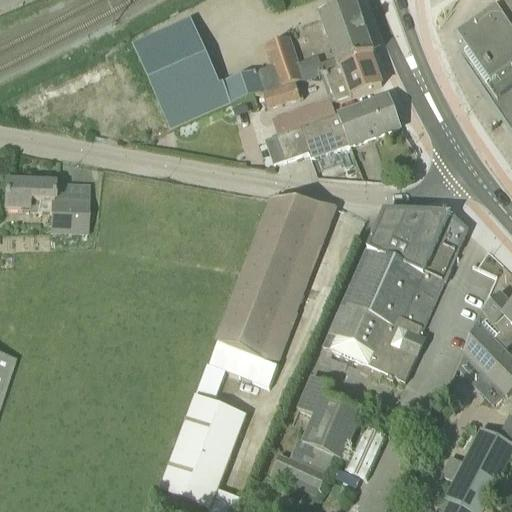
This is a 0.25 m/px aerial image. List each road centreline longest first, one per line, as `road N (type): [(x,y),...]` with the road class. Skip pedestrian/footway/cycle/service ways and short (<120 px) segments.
road 1 (residential): [(0,133),(313,191),(410,199),(469,166)]
road 2 (secondary): [(373,0),(423,112),(455,147)]
road 3 (secondary): [(455,147),(399,0)]
